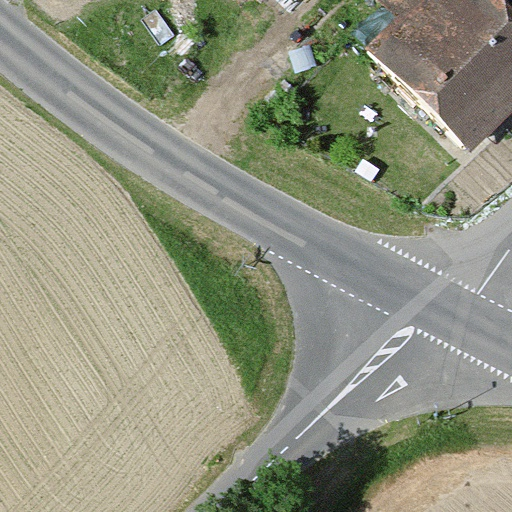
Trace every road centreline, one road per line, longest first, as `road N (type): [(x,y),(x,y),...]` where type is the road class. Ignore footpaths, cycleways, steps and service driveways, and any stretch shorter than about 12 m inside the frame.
road 1 (unclassified): [(0,37),(126,135),(441,312)]
road 2 (unclassified): [(441,312),(408,330),(226,511)]
